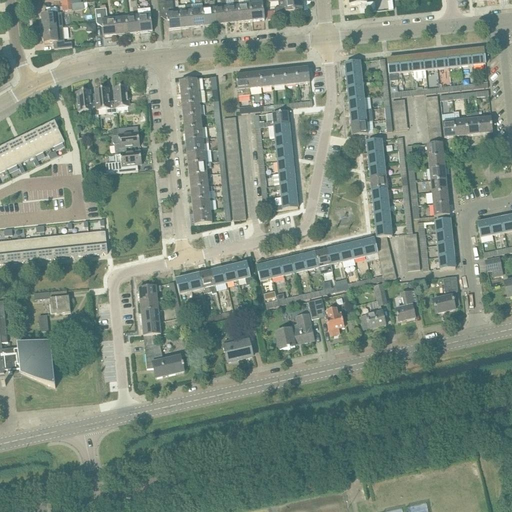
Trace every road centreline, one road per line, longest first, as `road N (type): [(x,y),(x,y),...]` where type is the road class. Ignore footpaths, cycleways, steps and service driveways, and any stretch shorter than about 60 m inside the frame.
road 1 (unclassified): [(99,506),(511,413)]
road 2 (secondary): [(126,417),(476,337)]
road 3 (residential): [(182,257),(306,223),(328,114),(326,39)]
road 4 (residential): [(126,417),(111,286),(126,269),(182,257)]
road 5 (residential): [(182,257),(160,56)]
road 6 (residential): [(476,337),(466,216),(511,200)]
road 7 (tertiary): [(160,56),(326,39)]
road 8 (tertiary): [(31,86),(85,66),(160,56)]
road 9 (tertiary): [(326,39),(453,25)]
